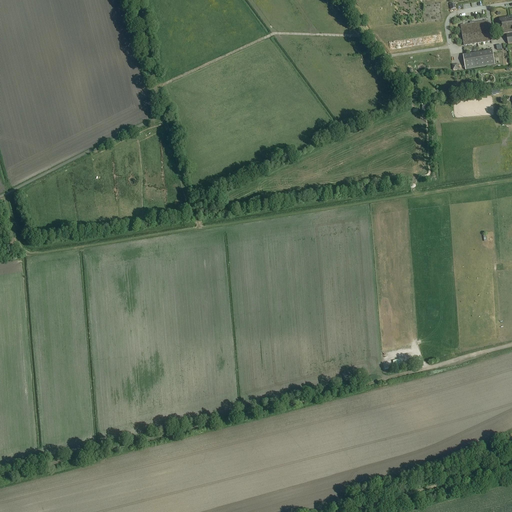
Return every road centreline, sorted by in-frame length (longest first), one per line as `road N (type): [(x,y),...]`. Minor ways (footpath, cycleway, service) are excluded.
road 1 (track): [(511,344),(0,476)]
road 2 (track): [(167,82),(274,33),(366,35)]
